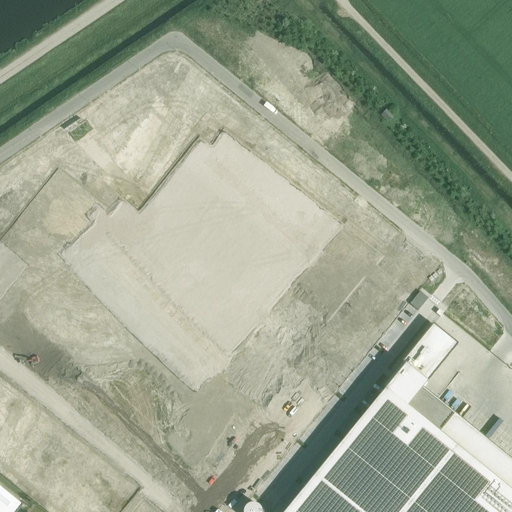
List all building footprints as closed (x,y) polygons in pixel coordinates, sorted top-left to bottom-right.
[(386,111),(382,115),(389,122),(393,118),(386,111)] [(188,114),(100,215),(288,369),(372,268),(188,114)] [(0,416),(117,511),(185,511),(299,378),(288,369),(100,215),(31,160),(0,197),(0,416)] [(385,390),(286,511),(511,511),(511,460),(423,388),(458,345),(433,325),(382,388),(385,390)] [(0,490),(0,510),(2,511),(18,511),(22,508),(0,490)]
